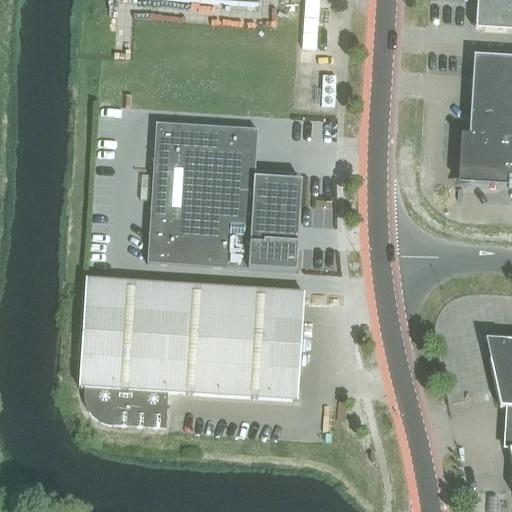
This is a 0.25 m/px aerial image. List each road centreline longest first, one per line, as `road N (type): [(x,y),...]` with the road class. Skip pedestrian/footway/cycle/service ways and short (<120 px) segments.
road 1 (unknown): [(377,163),(321,160),(270,132),(152,125),(134,134),(121,155),(113,204)]
road 2 (unclassified): [(430,511),(378,257)]
road 3 (unclassified): [(378,257),(386,0)]
road 4 (unclassified): [(378,257),(511,264)]
